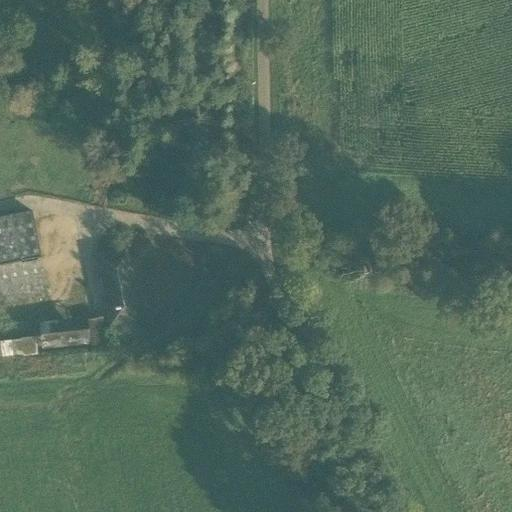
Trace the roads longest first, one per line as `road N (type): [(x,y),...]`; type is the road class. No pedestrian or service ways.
road 1 (unclassified): [(270,278),(258,242),(266,202),(260,0)]
road 2 (track): [(386,511),(270,278)]
